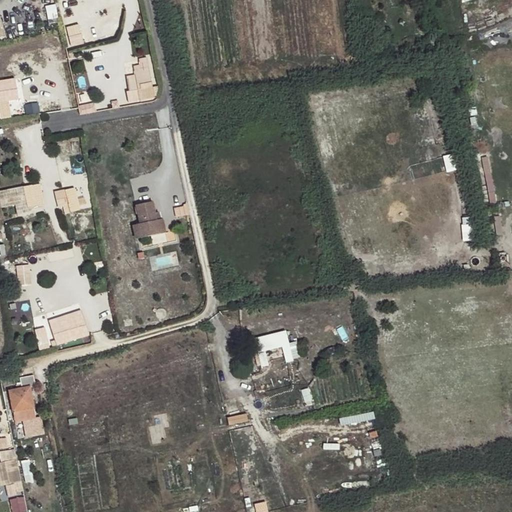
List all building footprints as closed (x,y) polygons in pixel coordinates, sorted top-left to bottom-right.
[(128,75),(130,100),(155,98),(152,56),(137,57),(138,74),(128,75)] [(0,79),(0,109),(1,118),(12,116),(10,100),(21,98),(18,76),(0,79)] [(449,171),(461,168),(457,153),(445,156),(449,171)] [(0,188),(0,190),(2,206),(18,204),(18,209),(47,205),(44,182),(0,188)] [(55,191),(59,206),(70,203),(72,211),(83,208),(76,185),(55,191)] [(140,234),(164,229),(162,219),(156,221),(152,202),(137,206),(141,224),(125,227),(127,237),(140,234)] [(473,237),(472,218),(464,218),(465,238),(473,237)] [(164,233),(164,229),(140,234),(141,238),(164,233)] [(31,263),(19,264),(20,284),(33,283),(31,263)] [(59,345),(92,333),(83,307),(50,319),(59,345)] [(49,326),(38,327),(40,348),(50,347),(49,326)] [(257,336),(263,365),(271,364),(268,350),(284,346),(287,360),(301,357),(297,340),(291,341),(289,329),(257,336)] [(22,387),(9,390),(15,422),(36,419),(29,386),(35,385),(34,375),(20,378),(22,387)] [(229,414),(241,411),(238,396),(226,398),(229,414)] [(247,412),(229,416),(231,423),(249,419),(247,412)] [(6,436),(0,436),(0,449),(8,448),(6,436)] [(29,460),(22,461),(24,476),(32,475),(29,460)] [(7,496),(16,494),(13,483),(5,485),(7,496)] [(27,511),(24,495),(11,498),(14,511),(27,511)]
